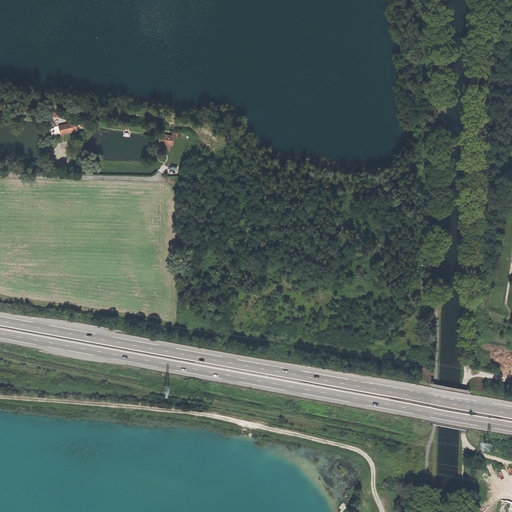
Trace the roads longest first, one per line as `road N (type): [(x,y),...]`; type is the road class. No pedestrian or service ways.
road 1 (trunk): [(0,333),(511,426)]
road 2 (trunk): [(511,413),(0,321)]
road 3 (track): [(0,300),(340,351),(366,350),(393,336),(432,300)]
road 4 (track): [(0,358),(388,445),(428,447)]
road 5 (track): [(0,172),(170,179)]
road 6 (track): [(511,462),(471,448),(463,431),(466,380),(511,381)]
